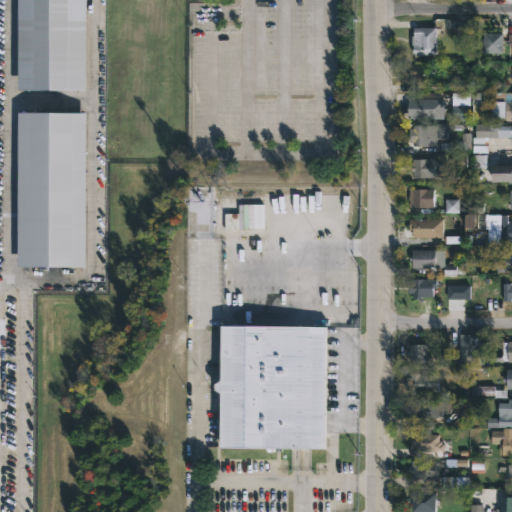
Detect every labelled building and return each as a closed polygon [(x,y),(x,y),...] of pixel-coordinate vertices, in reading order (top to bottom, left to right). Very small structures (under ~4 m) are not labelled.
[(84,0),(83,89),(15,88),(15,0),(84,0)] [(416,54),(411,54),(410,35),(413,35),(413,27),(435,27),(435,54),(416,54)] [(502,52),(479,52),(479,32),(502,32),(502,52)] [(511,119),(506,119),(506,103),(490,102),(491,92),(476,92),(476,77),(485,77),(485,92),(511,93),(511,119)] [(434,98),(434,117),(413,117),(413,111),(411,111),(411,105),(413,105),(412,99),(434,98)] [(82,266),(14,265),(16,111),(84,112),(82,266)] [(436,125),(435,136),(430,136),(430,146),(413,145),(414,141),(408,141),(409,130),(412,130),(412,124),(436,125)] [(475,129),(490,129),(490,142),(502,142),(502,150),(495,150),(495,153),(484,153),(484,150),(474,150),(475,129)] [(470,132),(470,149),(462,149),(462,151),(439,151),(440,142),(452,142),(452,140),(461,140),(460,132),(470,132)] [(433,159),(433,160),(438,160),(438,176),(413,177),(412,170),(409,170),(409,164),(412,164),(412,158),(433,158),(433,159)] [(511,181),(491,181),(491,165),(511,164),(511,181)] [(433,207),(408,207),(409,188),(433,189),(433,207)] [(441,217),(411,216),(411,234),(441,235),(441,217)] [(412,268),(411,250),(435,249),(435,268),(412,268)] [(511,272),(496,272),(496,254),(499,254),(500,250),(511,250),(511,272)] [(432,287),(432,296),(419,296),(419,299),(413,299),(413,296),(411,296),(410,286),(412,286),(412,279),(435,279),(435,287),(432,287)] [(511,282),(511,300),(503,300),(503,283),(511,282)] [(219,448),(217,448),(218,393),(213,389),(213,383),(218,381),(219,325),(324,326),(322,449),(219,448)] [(484,349),(483,365),(458,363),(459,334),(472,334),(472,336),(484,336),(484,349)] [(511,341),(511,361),(488,361),(488,353),(500,353),(500,341),(511,341)] [(425,343),(425,362),(410,362),(409,356),(406,357),(406,351),(409,351),(408,344),(425,343)] [(511,368),(511,389),(506,389),(506,395),(470,395),(470,385),(506,387),(506,382),(502,382),(502,376),(506,376),(506,368),(511,368)] [(420,374),(420,375),(441,374),(441,383),(437,383),(437,391),(405,390),(404,377),(410,377),(410,373),(420,374)] [(511,398),(511,417),(511,426),(478,427),(478,418),(498,418),(498,402),(508,403),(508,398),(511,398)] [(437,399),(437,401),(449,400),(450,408),(438,408),(438,417),(410,418),(410,400),(437,399)] [(503,434),(503,438),(511,438),(511,447),(503,447),(503,444),(490,443),(490,439),(486,438),(486,432),(490,432),(490,430),(503,430),(503,434)] [(438,434),(438,441),(441,441),(441,443),(444,443),(444,451),(413,451),(413,446),(411,446),(411,434),(438,434)] [(435,461),(435,463),(437,463),(437,479),(434,479),(434,485),(420,485),(420,480),(410,480),(411,473),(407,473),(407,467),(411,467),(411,460),(435,461)] [(428,492),(435,493),(435,501),(436,501),(436,505),(434,505),(434,511),(411,511),(411,501),(414,501),(415,496),(418,496),(418,492),(428,492)] [(511,511),(499,511),(499,497),(511,497),(511,511)]
